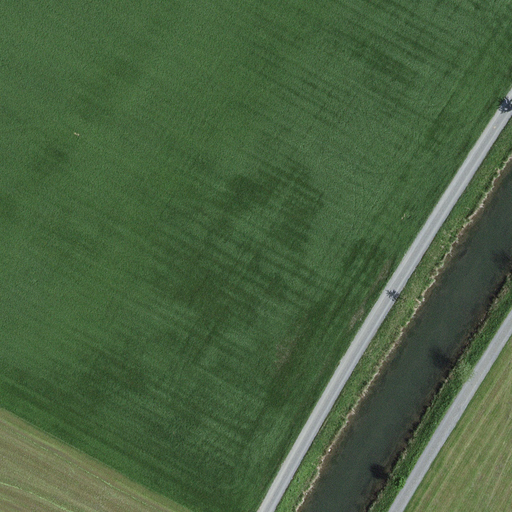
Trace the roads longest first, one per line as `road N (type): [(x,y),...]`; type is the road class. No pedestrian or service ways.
road 1 (track): [(271,511),(511,111)]
road 2 (track): [(511,335),(402,511)]
